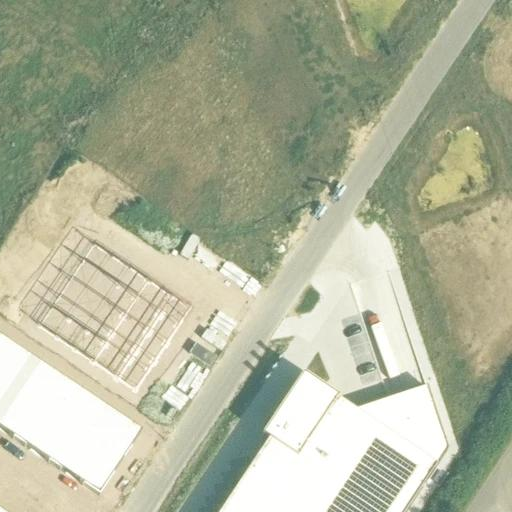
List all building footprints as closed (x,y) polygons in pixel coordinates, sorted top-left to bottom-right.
[(55,0),(69,9),(75,0),(55,0)] [(75,0),(69,9),(93,25),(109,0),(75,0)] [(113,0),(109,0),(93,25),(116,40),(134,14),(113,0)] [(113,0),(134,14),(142,0),(113,0)] [(190,313),(94,248),(38,332),(135,396),(190,313)] [(0,340),(0,414),(34,363),(0,340)] [(34,363),(0,414),(0,432),(27,450),(69,387),(34,363)] [(233,494),(221,511),(406,511),(446,452),(426,389),(351,413),(335,403),(336,402),(334,400),(334,401),(301,379),(262,438),(262,437),(260,439),(261,440),(267,444),(235,491),(234,491),(233,493),(233,494)] [(69,387),(27,450),(62,474),(105,410),(69,387)] [(105,410),(62,474),(98,498),(140,434),(105,410)]
